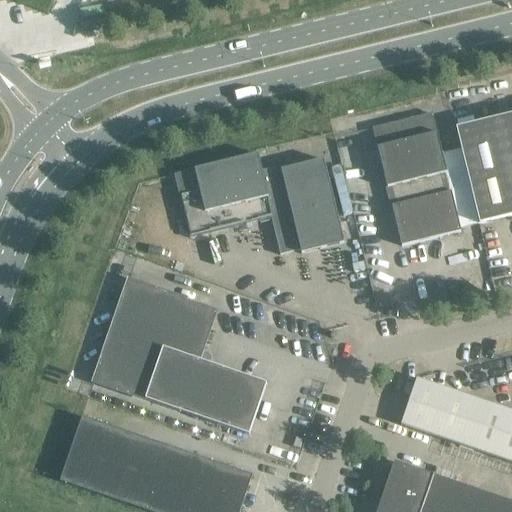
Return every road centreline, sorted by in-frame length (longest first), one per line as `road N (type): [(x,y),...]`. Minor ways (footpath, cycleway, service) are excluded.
road 1 (secondary): [(76,157),(166,111),(511,27)]
road 2 (secondary): [(452,0),(121,85),(49,118)]
road 3 (unclassified): [(511,319),(366,356),(315,511)]
road 4 (secondary): [(0,292),(21,231),(76,157)]
